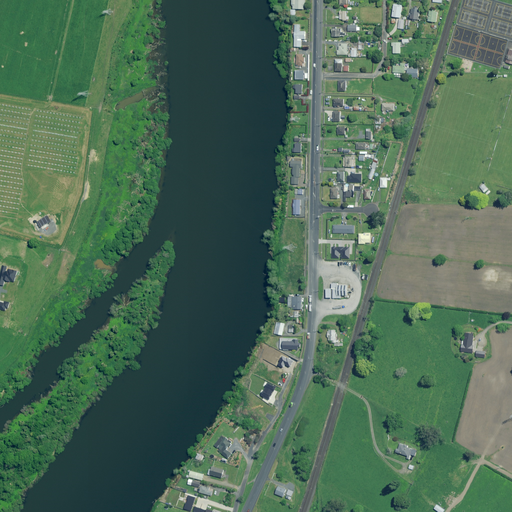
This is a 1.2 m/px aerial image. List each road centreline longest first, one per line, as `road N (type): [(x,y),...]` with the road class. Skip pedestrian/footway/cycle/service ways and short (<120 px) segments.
road 1 (secondary): [(247,511),(308,360),(313,208)]
road 2 (secondary): [(313,208),(316,74)]
road 3 (residential): [(316,74),(379,70),(384,0)]
road 4 (unknown): [(233,511),(282,402)]
